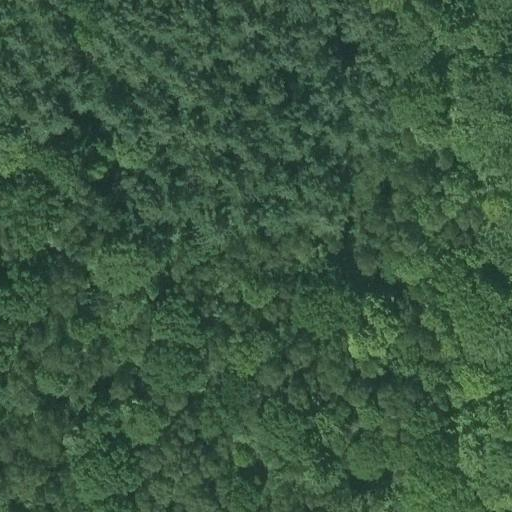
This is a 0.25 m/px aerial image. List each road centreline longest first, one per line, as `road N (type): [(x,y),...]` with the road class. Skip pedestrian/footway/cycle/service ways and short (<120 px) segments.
road 1 (track): [(118,511),(129,177),(69,0)]
road 2 (track): [(384,0),(381,47),(358,99),(329,128)]
road 3 (track): [(287,0),(329,128)]
